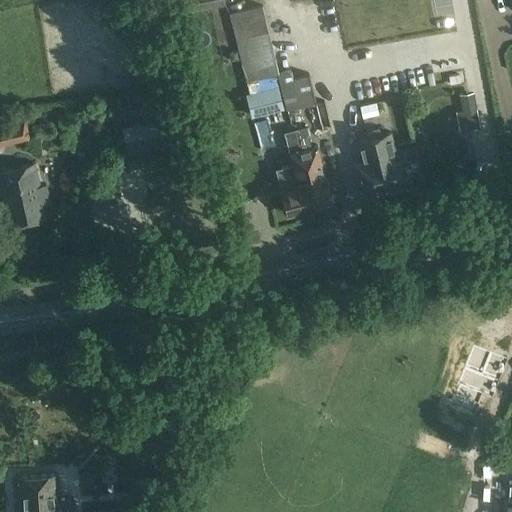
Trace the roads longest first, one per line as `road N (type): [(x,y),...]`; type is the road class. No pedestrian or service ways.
road 1 (secondary): [(0,323),(511,217)]
road 2 (track): [(511,373),(474,511)]
